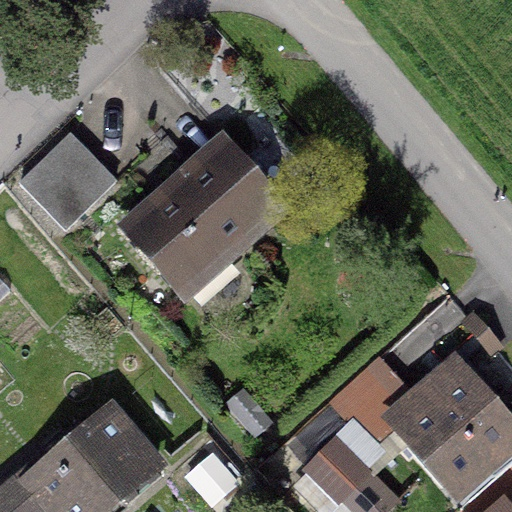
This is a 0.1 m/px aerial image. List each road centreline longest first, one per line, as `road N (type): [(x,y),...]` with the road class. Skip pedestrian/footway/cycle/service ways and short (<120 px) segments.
road 1 (residential): [(511,265),(288,0)]
road 2 (residential): [(137,0),(0,126)]
